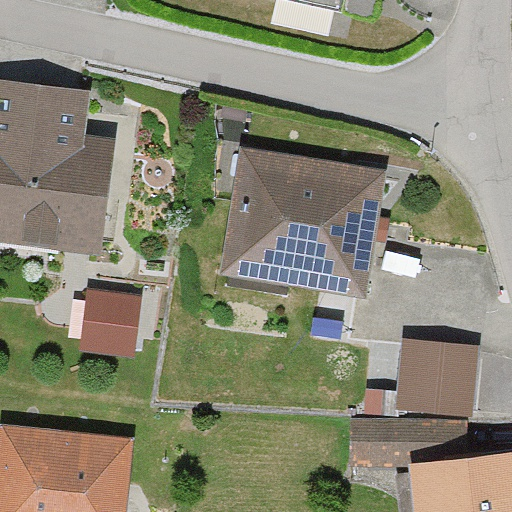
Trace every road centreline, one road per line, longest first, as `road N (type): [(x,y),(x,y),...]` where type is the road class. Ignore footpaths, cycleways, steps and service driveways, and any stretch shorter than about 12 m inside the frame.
road 1 (residential): [(486,121),(0,17)]
road 2 (residential): [(489,0),(486,121)]
